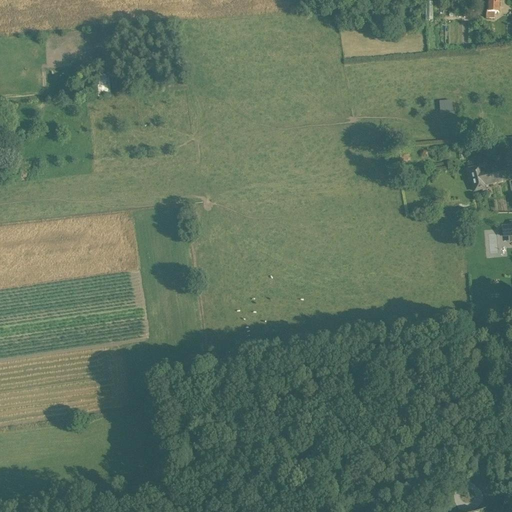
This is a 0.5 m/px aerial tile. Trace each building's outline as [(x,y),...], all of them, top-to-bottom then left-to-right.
[(486,0),(486,13),(485,18),(494,19),(494,13),(498,13),(498,0),(486,0)] [(108,74),(97,76),(100,93),(111,92),(108,74)] [(440,101),(440,113),(453,112),(452,100),(440,101)] [(505,164),(479,170),(478,167),(469,169),(474,192),(484,189),(483,186),(491,185),(508,180),(505,164)] [(511,222),(509,222),(510,227),(502,227),(502,236),(511,235),(511,222)]
